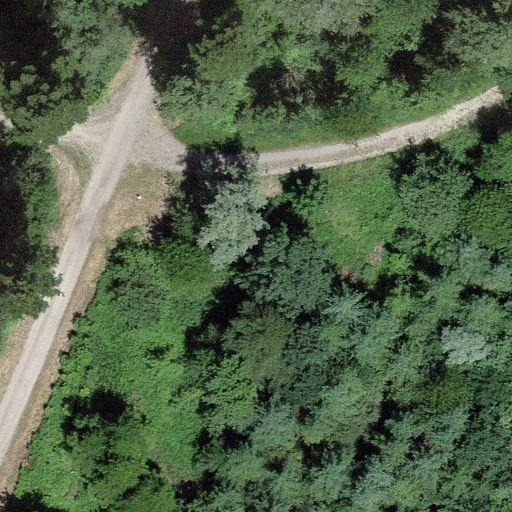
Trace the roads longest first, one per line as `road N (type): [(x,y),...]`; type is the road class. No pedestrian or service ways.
road 1 (track): [(115,143),(216,168),(338,156),(511,114)]
road 2 (track): [(115,143),(0,437)]
road 3 (track): [(174,0),(115,143)]
road 4 (track): [(0,108),(115,143)]
